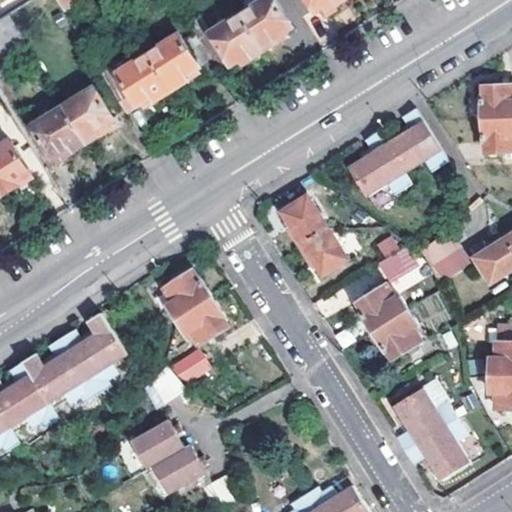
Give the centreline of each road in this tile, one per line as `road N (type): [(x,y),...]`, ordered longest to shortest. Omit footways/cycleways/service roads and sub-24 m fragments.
road 1 (residential): [(211,190),(410,511)]
road 2 (tertiary): [(211,190),(511,3)]
road 3 (tertiary): [(0,323),(211,190)]
